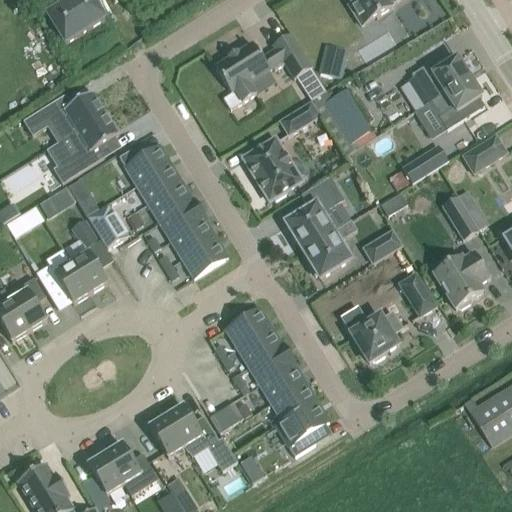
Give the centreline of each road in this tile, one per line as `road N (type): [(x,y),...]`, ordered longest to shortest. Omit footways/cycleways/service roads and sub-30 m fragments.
road 1 (residential): [(263,281),(247,243),(147,90),(147,69),(164,49),(250,0)]
road 2 (residential): [(511,327),(355,421),(263,281)]
road 3 (residential): [(168,333),(132,311),(28,373),(33,420)]
road 4 (residential): [(33,420),(84,436),(160,388),(168,333)]
